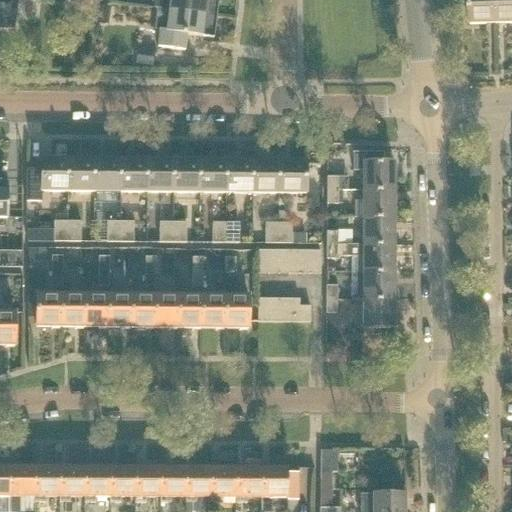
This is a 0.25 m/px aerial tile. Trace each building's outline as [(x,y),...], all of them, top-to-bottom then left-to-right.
[(0,0),(0,28),(13,30),(16,0),(0,0)] [(168,12),(215,18),(217,0),(169,0),(168,12)] [(468,0),(470,26),(495,25),(494,0),(468,0)] [(511,0),(494,0),(495,25),(511,24),(511,0)] [(212,40),(215,18),(168,12),(156,10),(153,33),(160,33),(158,49),(184,53),(186,37),(212,40)] [(152,68),(154,53),(136,50),(134,66),(152,68)] [(80,67),(81,53),(59,52),(58,65),(80,67)] [(40,192),(67,192),(68,161),(41,160),(41,172),(26,172),(26,204),(40,204),(40,192)] [(68,161),(67,192),(94,193),(94,161),(68,161)] [(94,193),(120,193),(120,161),(94,161),(94,193)] [(120,161),(120,193),(146,193),(147,161),(120,161)] [(146,193),(173,193),(173,162),(147,161),(146,193)] [(173,162),(173,193),(199,194),(199,162),(173,162)] [(199,194),(225,194),(226,162),(199,162),(199,194)] [(226,162),(225,194),(252,194),(252,162),(226,162)] [(252,194),(278,194),(278,163),(252,162),(252,194)] [(278,163),(278,194),(305,195),(305,163),(278,163)] [(364,164),(364,192),(394,192),(394,165),(364,164)] [(327,178),(327,191),(337,191),(338,179),(327,178)] [(337,191),(327,191),(327,204),(337,205),(337,191)] [(363,219),(394,219),(394,192),(364,192),(363,219)] [(394,246),(394,219),(363,219),(363,246),(394,246)] [(54,243),(68,243),(68,224),(55,224),(54,243)] [(68,224),(68,243),(81,243),(81,224),(68,224)] [(107,244),(120,244),(120,224),(107,224),(107,244)] [(120,224),(120,244),(133,244),(133,225),(120,224)] [(158,244),(172,244),(172,225),(159,225),(158,244)] [(172,225),(172,244),(186,244),(186,225),(172,225)] [(211,245),(225,244),(225,225),(211,225),(211,245)] [(225,225),(225,244),(238,245),(238,225),(225,225)] [(265,245),(278,245),(278,226),(265,226),(265,245)] [(278,226),(278,245),(291,245),(291,226),(278,226)] [(26,232),(27,245),(36,244),(35,231),(26,232)] [(327,234),(327,246),(336,246),(336,234),(327,234)] [(305,246),(305,236),(292,235),(292,246),(305,246)] [(336,246),(327,246),(327,259),(337,259),(336,246)] [(363,246),(363,247),(345,247),(345,258),(363,259),(363,273),(394,274),(394,246),(363,246)] [(30,250),(30,262),(40,262),(40,250),(30,250)] [(10,252),(10,269),(21,269),(21,252),(10,252)] [(258,275),(268,275),(268,252),(258,252),(258,275)] [(268,275),(278,275),(279,253),(268,252),(268,275)] [(278,275),(289,275),(289,253),(279,253),(278,275)] [(289,275),(299,275),(299,253),(289,253),(289,275)] [(299,275),(309,275),(309,253),(299,253),(299,275)] [(309,253),(309,275),(319,275),(319,253),(309,253)] [(50,256),(50,272),(61,272),(62,256),(50,256)] [(98,273),(109,273),(109,259),(99,259),(98,273)] [(145,259),(145,274),(155,274),(156,260),(145,259)] [(192,274),(202,274),(202,260),(192,260),(192,274)] [(235,274),(235,261),(224,260),(224,274),(235,274)] [(61,289),(61,273),(50,273),(50,289),(61,289)] [(109,287),(109,273),(98,273),(98,287),(109,287)] [(363,301),(393,301),(394,274),(363,273),(363,301)] [(155,274),(145,274),(144,288),(155,288),(155,274)] [(203,288),(202,274),(192,274),(192,288),(203,288)] [(326,287),(326,301),(336,301),(336,287),(326,287)] [(35,328),(59,328),(59,296),(36,296),(35,328)] [(59,296),(59,328),(82,328),(82,296),(59,296)] [(82,328),(106,328),(106,296),(82,296),(82,328)] [(106,296),(106,328),(129,328),(129,296),(106,296)] [(129,296),(129,328),(153,329),(153,297),(129,296)] [(176,297),(153,297),(153,329),(176,329),(176,297)] [(176,329),(200,329),(200,297),(176,297),(176,329)] [(200,297),(200,329),(223,329),(224,297),(200,297)] [(224,297),(223,329),(247,330),(247,297),(224,297)] [(268,323),(268,301),(258,300),(258,323),(268,323)] [(278,301),(268,301),(268,323),(278,323),(278,301)] [(289,301),(278,301),(278,323),(289,323),(289,301)] [(298,301),(289,301),(289,323),(299,323),(299,307),(298,307),(298,301)] [(336,301),(326,301),(326,313),(336,313),(336,301)] [(393,329),(393,301),(363,301),(363,328),(393,329)] [(310,308),(299,307),(299,323),(309,323),(310,308)] [(0,314),(0,346),(14,346),(15,314),(0,314)] [(0,468),(0,497),(7,498),(7,503),(9,503),(9,469),(0,468)] [(34,469),(9,469),(9,503),(7,503),(7,511),(17,511),(17,498),(33,498),(33,503),(34,503),(34,469)] [(57,504),(59,504),(59,469),(34,469),(34,503),(44,504),(44,498),(57,498),(57,504)] [(59,469),(59,504),(69,504),(69,498),(83,498),(83,504),(84,504),(84,469),(59,469)] [(84,469),(84,504),(94,504),(94,499),(107,498),(107,504),(109,504),(109,470),(84,469)] [(109,470),(109,504),(119,504),(119,499),(133,499),(133,504),(134,504),(135,470),(109,470)] [(135,470),(134,504),(144,504),(144,499),(158,499),(158,505),(159,505),(160,470),(135,470)] [(160,470),(159,505),(170,505),(170,499),(183,499),(183,504),(184,504),(185,470),(160,470)] [(185,470),(184,504),(194,504),(195,499),(209,500),(210,470),(185,470)] [(210,470),(209,500),(209,505),(220,505),(220,500),(234,500),(235,471),(210,470)] [(235,471),(234,500),(234,505),(246,505),(246,499),(260,500),(260,471),(235,471)] [(260,471),(260,500),(260,505),(270,505),(270,500),(298,500),(298,471),(260,471)] [(319,475),(318,509),(331,509),(331,475),(319,475)] [(371,485),(371,496),(392,496),(392,485),(371,485)] [(403,511),(404,496),(392,496),(371,496),(360,496),(359,511),(403,511)]
